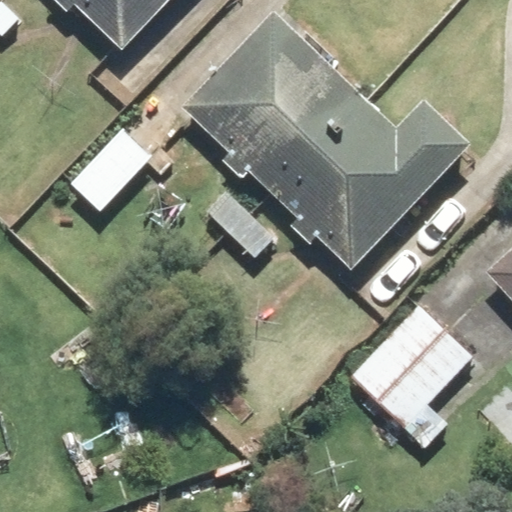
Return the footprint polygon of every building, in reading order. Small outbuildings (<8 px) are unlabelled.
[(0,0),(0,43),(21,23),(0,0)] [(62,0),(119,56),(174,0),(62,0)] [(391,132),(275,19),(181,115),(350,279),(471,154),(419,103),(391,132)] [(66,188),(98,217),(152,159),(120,130),(66,188)] [(229,192),(204,216),(254,269),(279,245),(229,192)] [(511,370),(466,410),(511,462),(511,240),(478,270),(511,309),(511,370)] [(475,358),(420,305),(348,381),(404,434),(475,358)]
